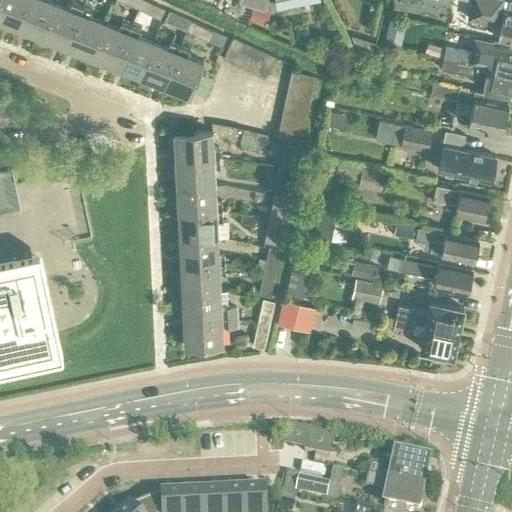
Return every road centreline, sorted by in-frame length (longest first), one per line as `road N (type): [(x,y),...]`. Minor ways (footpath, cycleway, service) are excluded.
road 1 (tertiary): [(491,424),(334,392),(245,389),(0,433)]
road 2 (residential): [(0,119),(86,124),(100,115),(92,99),(0,63)]
road 3 (residential): [(68,511),(119,477),(272,467)]
